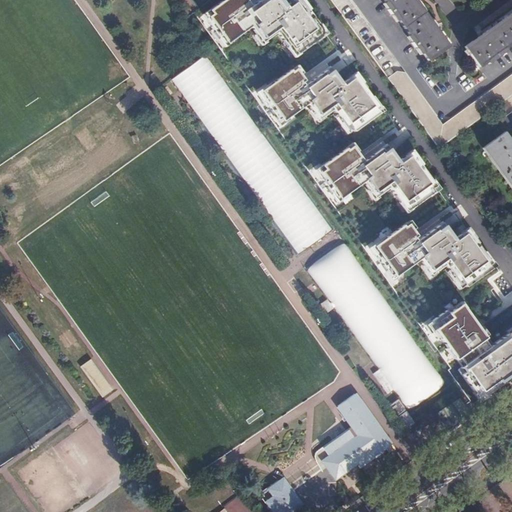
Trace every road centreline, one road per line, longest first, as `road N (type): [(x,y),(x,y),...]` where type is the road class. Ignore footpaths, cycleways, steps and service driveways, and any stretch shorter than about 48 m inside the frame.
road 1 (residential): [(511,68),(450,108),(435,104),(365,0)]
road 2 (primary): [(511,413),(383,506)]
